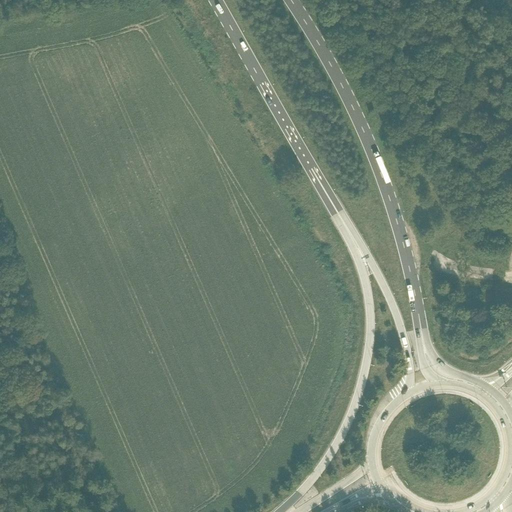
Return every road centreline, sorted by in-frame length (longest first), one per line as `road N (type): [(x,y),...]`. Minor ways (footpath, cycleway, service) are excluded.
road 1 (primary): [(423,340),(383,180),(291,0)]
road 2 (primary): [(350,234),(369,310),(362,379),(330,454),(280,511)]
road 3 (primary): [(211,0),(350,234)]
road 4 (primary): [(350,234),(393,307),(408,393)]
